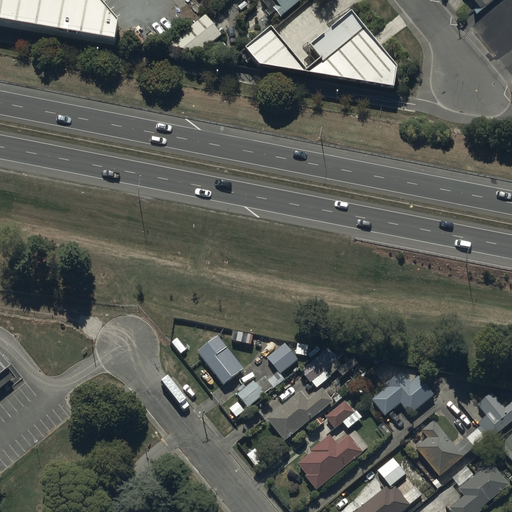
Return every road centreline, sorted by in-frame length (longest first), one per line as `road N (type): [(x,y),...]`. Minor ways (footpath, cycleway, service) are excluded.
road 1 (motorway): [(511,246),(0,146)]
road 2 (motorway): [(0,103),(511,202)]
road 3 (residential): [(255,511),(120,337)]
